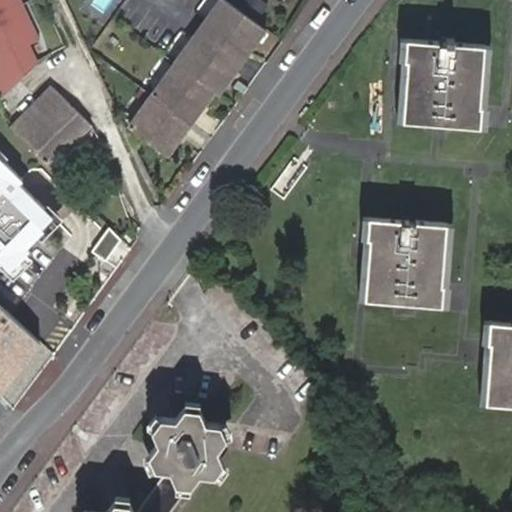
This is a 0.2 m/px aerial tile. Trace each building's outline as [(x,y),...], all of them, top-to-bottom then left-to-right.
[(0,0),(0,95),(36,61),(25,43),(38,36),(18,0),(0,0)] [(227,0),(220,0),(177,61),(216,89),(220,92),(266,29),(227,0)] [(444,40),(408,38),(407,58),(419,58),(418,82),(408,81),(406,115),(436,117),(436,121),(483,123),(484,103),(482,102),(484,43),(457,41),(456,36),(444,36),(444,40)] [(408,38),(401,38),(399,58),(403,58),(400,114),(406,115),(408,81),(418,82),(419,58),(407,58),(408,38)] [(491,43),(484,43),(482,102),(484,103),(483,123),(490,123),(490,115),(491,103),(488,103),(491,43)] [(177,61),(153,94),(192,122),(216,89),(177,61)] [(53,87),(12,128),(50,167),(92,125),(53,87)] [(192,122),(153,94),(130,125),(168,154),(179,140),(177,137),(180,133),(183,135),(192,122)] [(60,222),(0,165),(0,262),(11,273),(60,222)] [(413,219),(390,217),(366,216),(364,236),(367,236),(364,298),(399,300),(401,279),(371,278),(372,261),(381,261),(383,237),(412,239),(413,222),(413,219)] [(401,279),(399,300),(447,302),(449,282),(446,282),(450,221),(419,219),(419,222),(413,222),(412,239),(383,237),(381,261),(372,261),(371,278),(401,279)] [(449,282),(447,302),(454,302),(455,283),(452,282),(456,221),(450,221),(446,282),(449,282)] [(237,254),(221,241),(207,259),(223,271),(237,254)] [(0,302),(0,386),(37,336),(0,302)] [(511,317),(488,316),(487,338),(489,338),(485,399),(511,400),(511,379),(493,378),(495,362),(504,363),(506,339),(511,339),(511,317)] [(511,379),(511,339),(506,339),(504,363),(495,362),(493,378),(511,379)] [(183,403),(174,415),(206,420),(199,406),(183,403)] [(155,441),(153,444),(166,469),(198,473),(200,470),(216,448),(219,444),(207,421),(206,420),(174,415),(173,417),(155,441)] [(150,429),(155,441),(173,417),(160,416),(150,429)] [(219,422),(207,421),(219,444),(226,435),(219,422)] [(166,469),(153,444),(146,453),(154,468),(166,469)] [(200,470),(214,473),(223,461),(216,448),(200,470)] [(140,502),(133,511),(169,511),(198,473),(166,469),(158,479),(165,494),(157,505),(140,502)] [(158,479),(140,502),(157,505),(165,494),(158,479)] [(112,499),(106,508),(130,511),(125,501),(112,499)]
